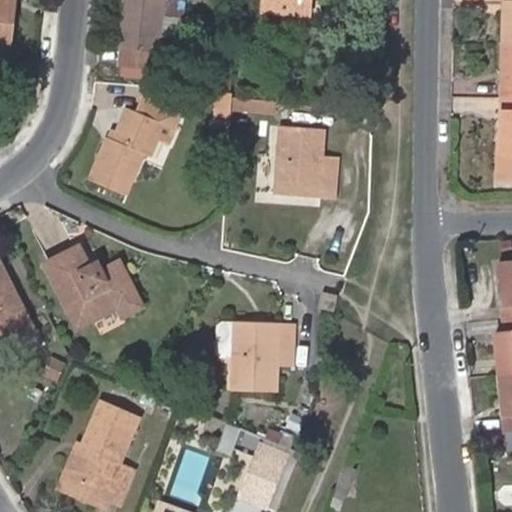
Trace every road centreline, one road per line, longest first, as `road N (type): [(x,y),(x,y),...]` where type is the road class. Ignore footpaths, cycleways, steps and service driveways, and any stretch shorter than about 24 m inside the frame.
road 1 (residential): [(425,223),(454,511)]
road 2 (residential): [(426,0),(425,223)]
road 3 (residential): [(79,0),(62,116),(32,162),(0,185)]
road 4 (track): [(306,511),(369,350),(371,334),(363,328)]
